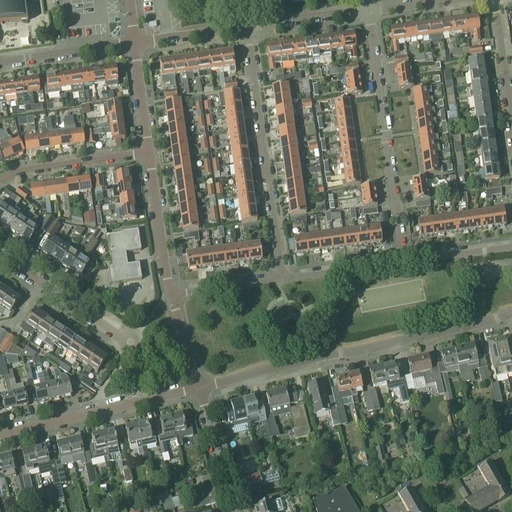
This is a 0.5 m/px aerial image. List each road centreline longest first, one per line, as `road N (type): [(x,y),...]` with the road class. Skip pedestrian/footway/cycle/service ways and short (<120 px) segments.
road 1 (residential): [(198,388),(511,313)]
road 2 (residential): [(403,262),(367,11)]
road 3 (residential): [(281,278),(246,29)]
road 4 (residential): [(0,434),(198,388)]
road 5 (residential): [(131,342),(0,254)]
road 6 (residential): [(0,178),(151,152)]
road 7 (residential): [(170,294),(151,152)]
road 8 (residential): [(0,64),(137,45)]
road 9 (residential): [(511,130),(493,0)]
road 10 (residential): [(232,511),(198,388)]
road 11 (residential): [(281,278),(403,262)]
road 12 (residential): [(246,29),(367,11)]
